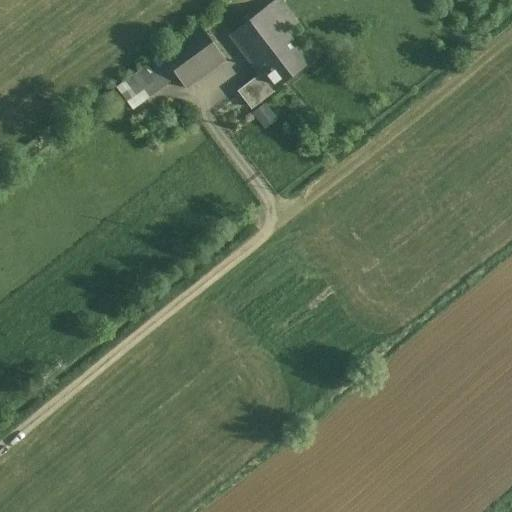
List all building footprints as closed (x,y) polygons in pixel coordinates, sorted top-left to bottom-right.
[(281,0),(276,0),(266,7),(286,33),(298,24),(281,0)] [(266,7),(229,35),(261,76),(273,92),(310,64),(286,33),(266,7)] [(135,109),(180,78),(187,89),(234,57),(212,25),(120,87),(135,109)] [(252,109),(273,92),(261,76),(239,93),(252,109)] [(258,110),(265,127),(277,121),(270,105),(258,110)]
